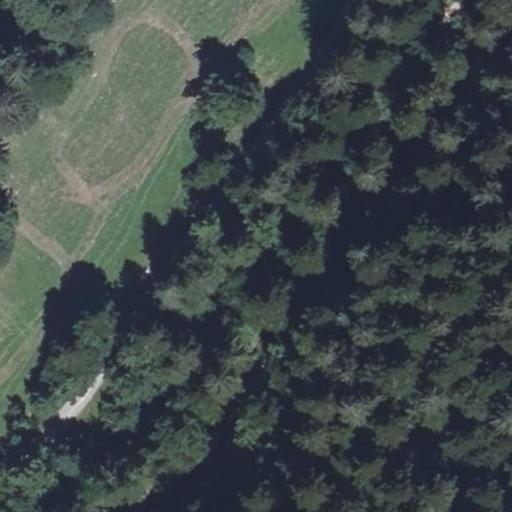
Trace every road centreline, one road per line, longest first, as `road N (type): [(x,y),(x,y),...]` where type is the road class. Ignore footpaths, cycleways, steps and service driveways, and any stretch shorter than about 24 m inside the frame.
road 1 (track): [(0,499),(351,0)]
road 2 (track): [(147,511),(511,32)]
